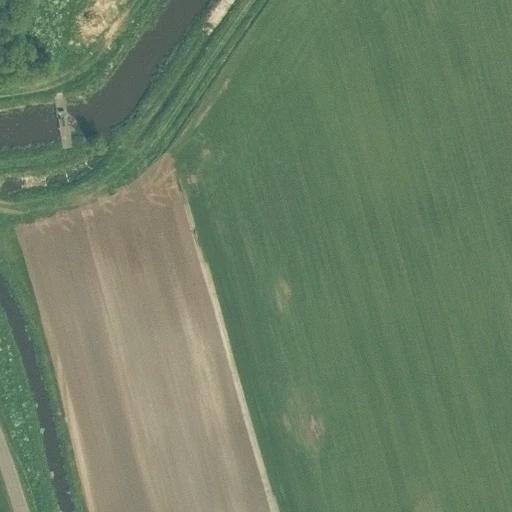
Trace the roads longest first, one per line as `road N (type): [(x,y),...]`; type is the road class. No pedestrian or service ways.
road 1 (track): [(115,174),(151,140),(252,0)]
road 2 (track): [(0,202),(59,201),(115,174)]
